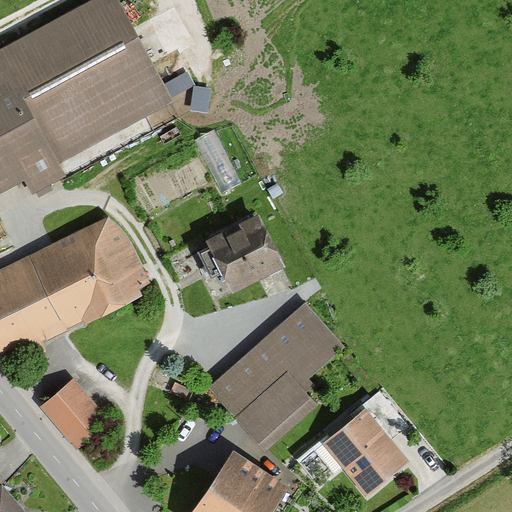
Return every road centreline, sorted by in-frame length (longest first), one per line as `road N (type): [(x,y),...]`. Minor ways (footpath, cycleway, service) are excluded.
road 1 (tertiary): [(103,511),(0,388)]
road 2 (unclassified): [(409,511),(511,448)]
